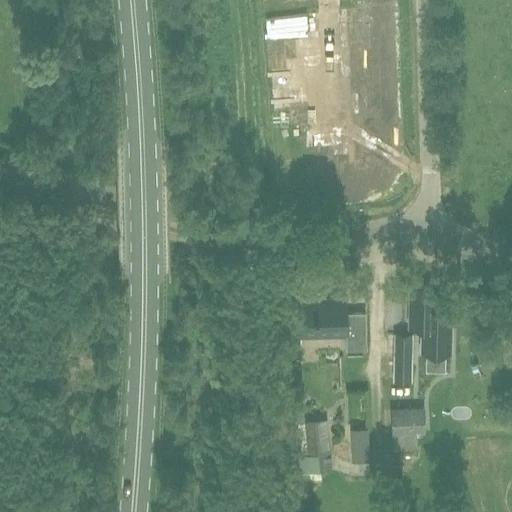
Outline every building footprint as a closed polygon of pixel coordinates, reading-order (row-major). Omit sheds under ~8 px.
[(439,307),(439,291),(410,290),(409,326),(422,326),(422,351),(452,352),(453,308),(439,307)] [(346,298),(299,299),(300,335),(346,334),(346,349),(366,349),(365,312),(347,312),(346,298)] [(393,381),(413,382),(413,358),(393,357),(393,381)] [(297,423),(301,457),(298,458),(301,482),(322,479),(320,469),(332,468),(330,453),(331,453),(327,418),(306,420),(304,410),(301,411),(301,407),(295,408),(296,415),(293,416),(294,424),(297,423)] [(423,408),(391,409),(393,433),(424,432),(423,408)] [(368,429),(351,429),(351,462),(369,461),(368,429)]
